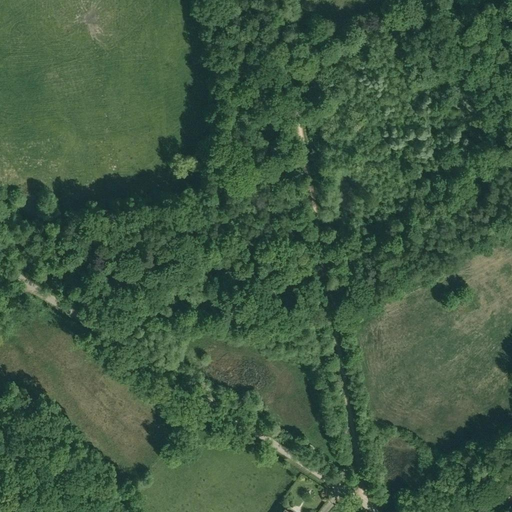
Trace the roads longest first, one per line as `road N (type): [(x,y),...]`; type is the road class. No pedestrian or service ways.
road 1 (track): [(360,502),(276,0)]
road 2 (unclassified): [(374,511),(0,263)]
